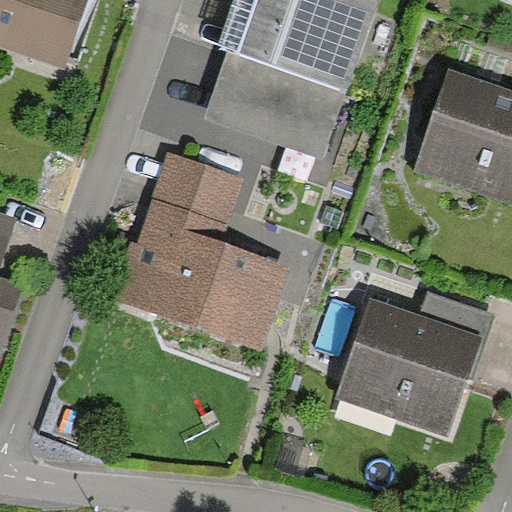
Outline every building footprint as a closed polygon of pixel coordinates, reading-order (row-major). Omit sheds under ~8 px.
[(0,0),(0,53),(63,75),(88,0),(0,0)] [(236,0),(217,56),(230,58),(346,98),(380,12),(346,0),(236,0)] [(323,164),(346,98),(230,58),(208,124),(323,164)] [(511,93),(454,71),(417,173),(511,207),(511,93)] [(239,185),(175,162),(143,250),(136,248),(117,301),(259,352),(287,274),(216,249),(239,185)] [(0,347),(23,278),(4,272),(20,224),(0,217),(0,347)] [(419,319),(373,303),(339,403),(452,442),(497,315),(429,291),(419,319)]
